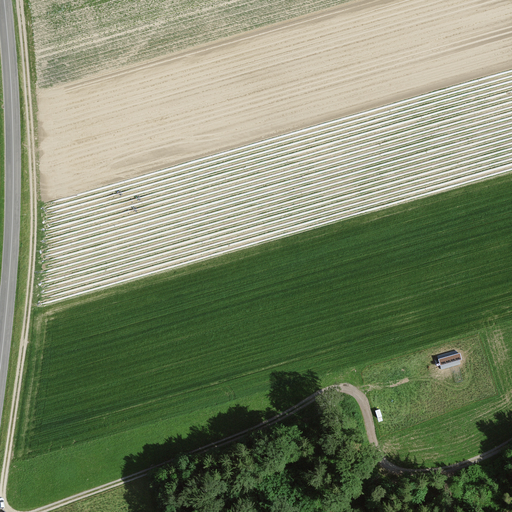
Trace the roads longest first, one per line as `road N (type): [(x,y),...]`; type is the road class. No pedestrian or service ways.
road 1 (track): [(511,440),(450,469),(377,465),(357,390),(338,386),(262,425),(38,511)]
road 2 (track): [(10,511),(2,494),(34,237),(18,0)]
road 3 (tertiary): [(0,362),(13,152),(3,0)]
